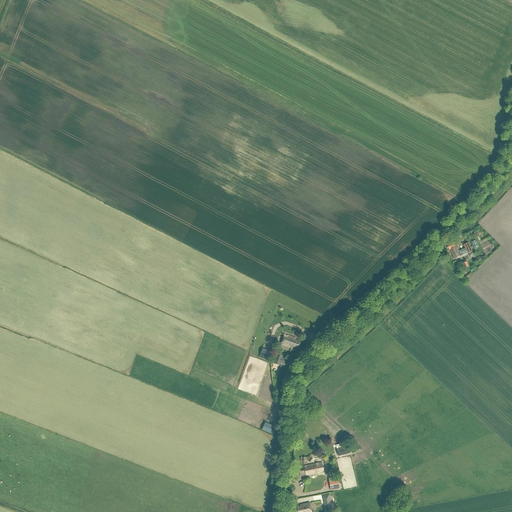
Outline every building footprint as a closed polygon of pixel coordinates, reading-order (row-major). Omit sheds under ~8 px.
[(447,245),(449,249),(450,252),(452,256),(453,259),(454,259),(461,256),(460,252),(457,248),(456,248),(456,247),(454,243),(453,242),(447,245)] [(467,253),(472,251),(468,242),(463,245),(467,253)] [(443,263),(450,260),(446,250),(440,253),(443,263)] [(280,345),(281,345),(288,347),(289,348),(289,346),(293,347),(294,348),(298,349),(301,341),(296,339),(296,337),(284,333),(280,345)] [(273,363),(279,365),(280,363),(282,357),(283,356),(276,353),(273,363)] [(335,445),(336,448),(338,456),(350,453),(348,445),(347,441),(335,445)] [(321,462),(298,466),(300,476),(308,474),(316,472),(317,472),(318,473),(318,474),(324,473),(322,462),(321,462)] [(330,490),(333,490),(339,489),(337,476),(329,477),(328,478),(330,490)] [(325,506),(332,504),(331,493),(323,494),(325,506)] [(311,511),(310,502),(300,505),(300,506),(291,508),(292,511),(311,511)]
